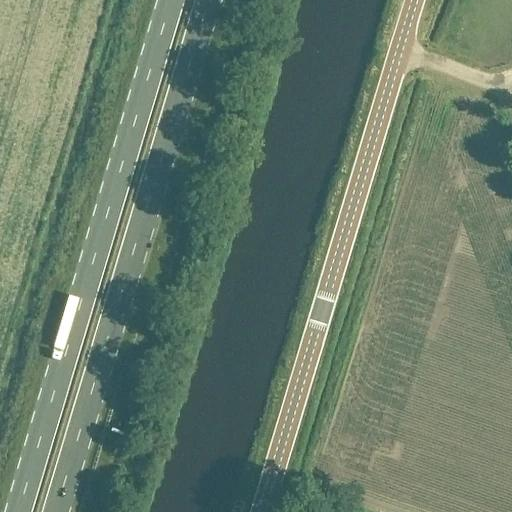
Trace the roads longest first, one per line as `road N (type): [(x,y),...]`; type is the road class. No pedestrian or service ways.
road 1 (tertiary): [(262,511),(416,0)]
road 2 (trunk): [(170,0),(18,511)]
road 3 (trunk): [(57,511),(206,0)]
